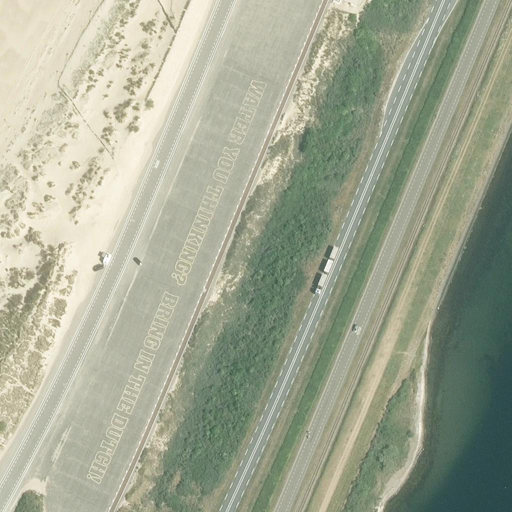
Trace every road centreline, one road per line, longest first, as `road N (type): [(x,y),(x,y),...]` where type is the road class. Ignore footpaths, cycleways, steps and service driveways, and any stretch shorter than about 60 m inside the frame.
road 1 (primary): [(225,511),(442,0)]
road 2 (tertiary): [(280,511),(491,0)]
road 3 (unclassified): [(0,497),(84,331),(222,0)]
